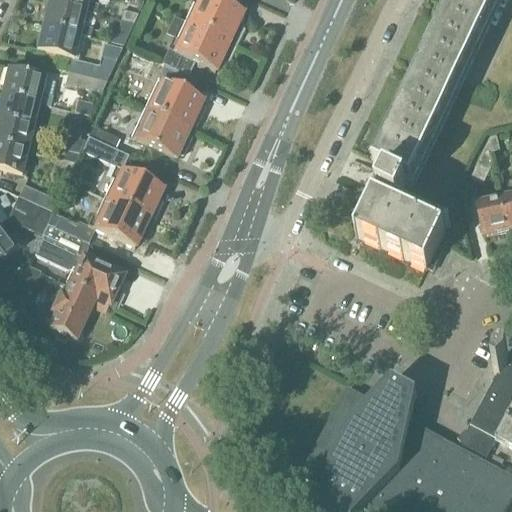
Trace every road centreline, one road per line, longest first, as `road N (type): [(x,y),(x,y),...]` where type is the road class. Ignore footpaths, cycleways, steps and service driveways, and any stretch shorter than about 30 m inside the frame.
road 1 (residential): [(257,228),(285,235),(398,0)]
road 2 (tertiary): [(154,449),(227,312),(257,228)]
road 3 (tertiary): [(236,222),(118,423)]
road 4 (tertiary): [(276,139),(345,0)]
road 5 (primary): [(118,423),(40,425),(0,397)]
